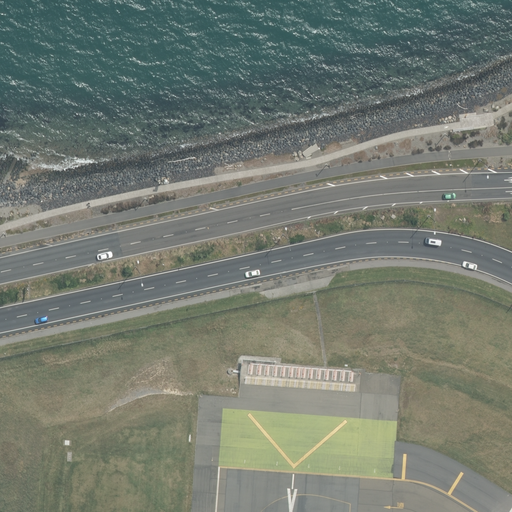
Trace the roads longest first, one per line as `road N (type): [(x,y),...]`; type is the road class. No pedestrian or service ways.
road 1 (trunk): [(511,265),(447,244),(382,240),(0,320)]
road 2 (trunk): [(0,271),(357,196),(511,186)]
